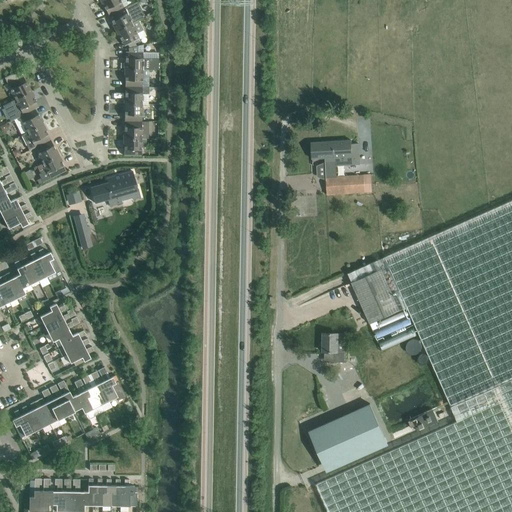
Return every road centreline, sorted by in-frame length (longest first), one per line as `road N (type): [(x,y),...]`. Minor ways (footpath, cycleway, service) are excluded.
road 1 (secondary): [(240,511),(249,0)]
road 2 (secondary): [(215,0),(207,511)]
road 3 (residential): [(30,47),(70,125),(94,126),(100,49),(84,18)]
